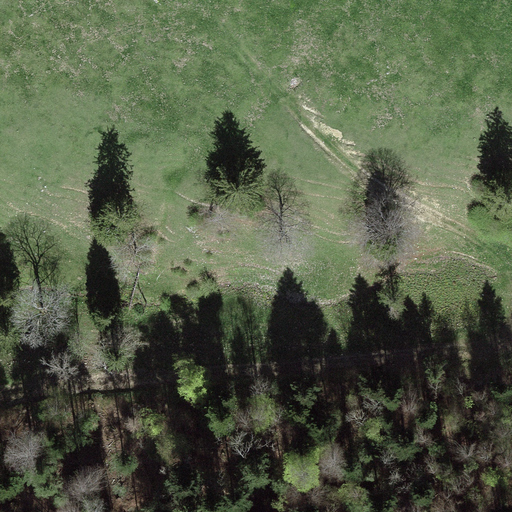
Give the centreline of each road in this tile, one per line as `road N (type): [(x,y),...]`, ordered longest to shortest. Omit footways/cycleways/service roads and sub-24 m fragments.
road 1 (track): [(511,340),(0,400)]
road 2 (track): [(180,0),(238,46),(359,173),(511,260)]
